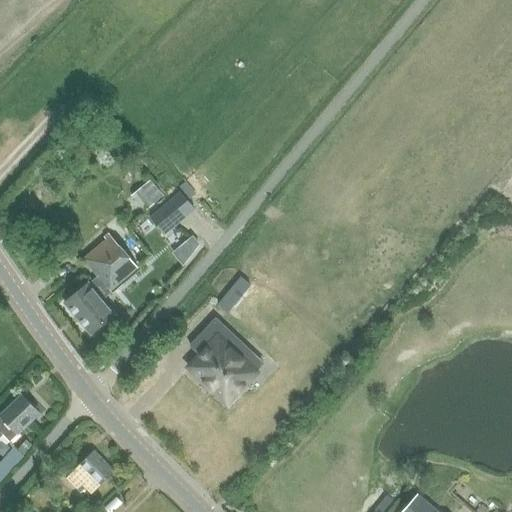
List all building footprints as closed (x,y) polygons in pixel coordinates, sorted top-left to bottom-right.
[(50,162),(45,157),(31,171),(36,176),(50,162)] [(130,196),(144,212),(161,196),(148,181),(130,196)] [(149,218),(162,233),(183,215),(170,200),(149,218)] [(201,245),(194,236),(172,253),(184,267),(201,245)] [(111,237),(84,259),(99,277),(111,291),(138,268),(111,237)] [(90,284),(66,305),(92,335),(116,315),(104,300),(103,299),(112,292),(111,291),(99,277),(90,284)] [(216,318),(190,346),(200,356),(189,367),(204,381),(203,382),(212,390),(213,390),(228,404),(256,373),(236,354),(244,345),(216,318)] [(11,441),(40,413),(23,395),(0,416),(0,431),(1,430),(11,441)] [(14,448),(0,464),(0,482),(23,456),(22,455),(19,452),(14,448)] [(75,487),(82,485),(92,494),(114,472),(94,452),(67,479),(75,487)] [(437,511),(417,495),(402,511),(437,511)]
